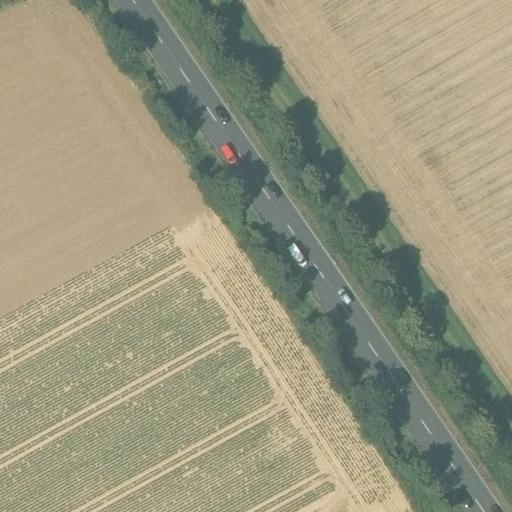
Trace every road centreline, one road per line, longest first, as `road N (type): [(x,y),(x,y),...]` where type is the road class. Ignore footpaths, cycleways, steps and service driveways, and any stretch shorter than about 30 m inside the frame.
road 1 (primary): [(472,511),(130,0)]
road 2 (track): [(202,0),(511,452)]
